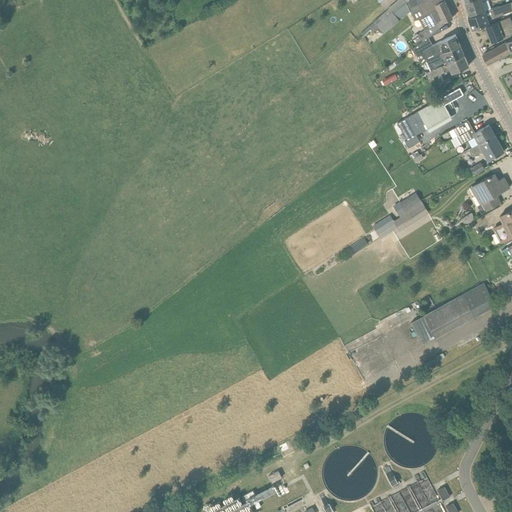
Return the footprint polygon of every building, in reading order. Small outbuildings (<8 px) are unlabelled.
[(410,11),(405,2),(409,0),(408,0),(398,0),(388,8),(378,18),(380,21),(376,25),(379,28),(384,33),(399,20),(410,11)] [(409,0),(405,2),(410,11),(415,20),(418,19),(423,16),(437,9),(435,6),(445,2),(444,1),(443,0),(426,0),(425,1),(424,1),(422,0),(422,1),(421,0),(409,0)] [(486,0),(473,0),(466,3),(471,17),(486,11),(483,2),(486,1),(486,0)] [(472,30),(489,23),(487,18),(493,16),(494,18),(511,11),(511,9),(511,8),(511,1),(486,11),(471,17),(468,18),(472,30)] [(444,23),(444,22),(452,18),(445,2),(435,6),(437,9),(423,16),(418,19),(424,30),(418,34),(423,40),(428,36),(440,27),(444,23)] [(511,22),(510,17),(486,27),(492,42),(511,33),(511,22)] [(376,25),(370,30),(373,33),(379,28),(376,25)] [(428,36),(429,38),(442,31),(440,27),(428,36)] [(456,35),(446,39),(433,45),(429,38),(428,36),(423,40),(423,41),(411,50),(415,56),(422,53),(425,60),(426,60),(460,45),(456,35)] [(511,52),(510,51),(507,43),(498,47),(495,49),(494,47),(490,49),(491,51),(482,56),(487,64),(511,52)] [(430,71),(464,55),(460,45),(426,60),(430,71)] [(453,73),(460,70),(469,66),(464,55),(430,71),(426,73),(429,79),(440,74),(444,80),(454,75),(453,73)] [(412,78),(405,83),(407,86),(415,82),(412,78)] [(429,128),(442,121),(450,116),(444,105),(463,95),(459,88),(412,114),(397,122),(402,131),(404,130),(408,139),(405,141),(409,147),(420,141),(416,135),(429,128)] [(469,150),(494,135),(489,125),(475,133),(468,121),(449,132),(453,139),(457,136),(462,144),(468,141),(472,148),(469,150)] [(373,147),(385,140),(382,135),(370,143),(373,147)] [(488,161),(495,157),(504,152),(494,135),(469,150),(473,157),(483,152),(488,161)] [(413,158),(415,163),(423,159),(421,154),(419,155),(416,156),(413,158)] [(481,163),(470,168),(474,175),(485,169),(481,163)] [(500,180),(497,182),(493,174),(470,187),(480,205),(482,203),(486,211),(499,203),(495,195),(509,188),(505,181),(501,183),(500,180)] [(394,207),(400,217),(422,204),(415,193),(394,207)] [(494,230),(501,242),(511,236),(511,209),(500,216),(504,224),(494,230)] [(403,221),(406,227),(420,219),(416,212),(403,221)] [(375,230),(379,236),(390,229),(386,223),(383,226),(377,229),(375,230)] [(495,305),(491,296),(484,283),(427,313),(440,335),(495,305)] [(422,344),(440,335),(427,313),(423,315),(410,323),(422,344)] [(383,470),(388,479),(392,486),(393,488),(399,485),(398,483),(394,476),(389,467),(383,470)] [(269,476),(272,483),(282,478),(278,471),(269,476)] [(437,491),(443,501),(450,497),(444,487),(437,491)] [(257,493),(257,492),(247,499),(249,503),(260,496),(257,493)] [(332,511),(333,510),(329,503),(328,504),(325,498),(323,493),(319,495),(321,499),(324,506),(323,506),(326,511),(332,511)] [(448,511),(458,511),(453,503),(446,507),(448,511)]
